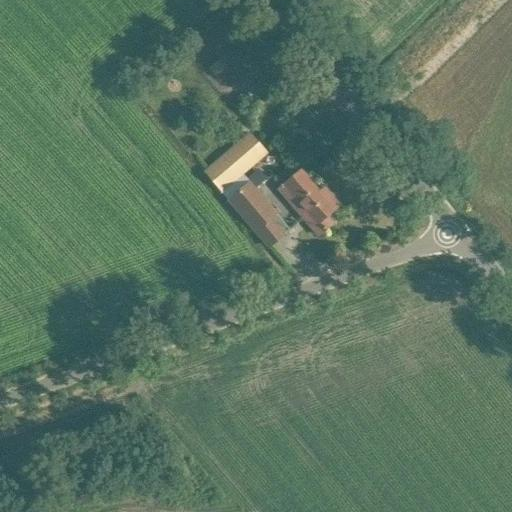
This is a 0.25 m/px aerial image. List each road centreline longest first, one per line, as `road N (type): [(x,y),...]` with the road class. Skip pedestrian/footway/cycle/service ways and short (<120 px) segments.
road 1 (unclassified): [(0,400),(459,233)]
road 2 (unclassified): [(459,233),(253,0)]
